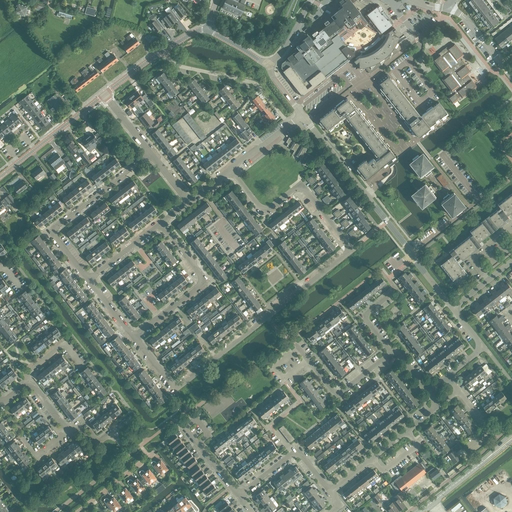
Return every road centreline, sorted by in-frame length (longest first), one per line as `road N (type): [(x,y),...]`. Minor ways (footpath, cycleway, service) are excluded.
road 1 (residential): [(173,387),(351,249)]
road 2 (residential): [(351,249),(300,185),(264,213),(229,169)]
road 3 (residential): [(88,279),(54,232),(151,153)]
road 4 (residential): [(411,251),(305,119)]
road 5 (residential): [(134,337),(205,281),(160,224)]
road 6 (residential): [(288,125),(253,82),(175,65),(163,51)]
road 7 (residential): [(330,491),(431,411),(427,391)]
road 8 (tertiary): [(0,177),(104,94)]
road 9 (residential): [(295,344),(338,392),(392,352)]
road 10 (residential): [(305,119),(349,85),(342,76),(297,109)]
